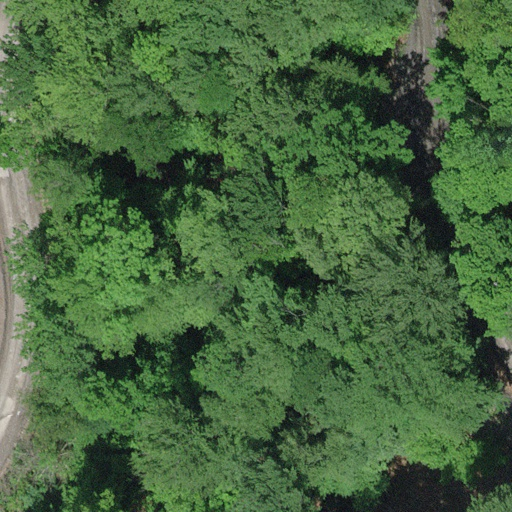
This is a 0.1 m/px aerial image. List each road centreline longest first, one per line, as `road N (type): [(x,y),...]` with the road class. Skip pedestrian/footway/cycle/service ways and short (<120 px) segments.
road 1 (track): [(18,0),(7,48),(6,117),(29,317),(0,436)]
road 2 (track): [(511,355),(438,126),(432,0)]
